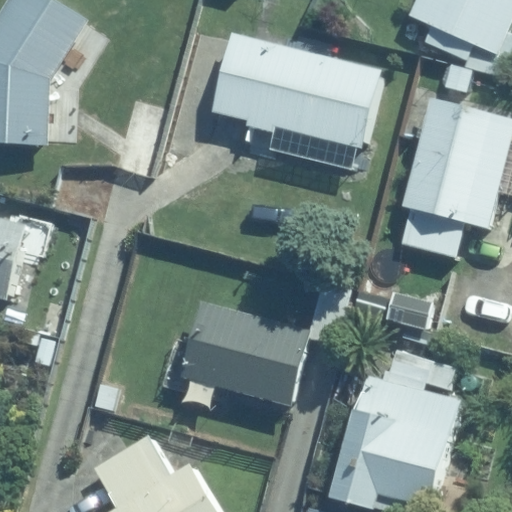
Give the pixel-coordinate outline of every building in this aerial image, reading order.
[(93,22),(60,0),(16,0),(0,25),(0,147),(53,149),(55,80),(93,22)] [(440,32),(434,45),(496,75),(511,40),(511,0),(423,0),(414,20),(440,32)] [(391,72),(239,33),(219,113),(256,123),(254,130),(284,138),(286,130),(371,152),(391,72)] [(511,157),(511,122),(434,103),(407,216),(413,218),(404,252),(458,265),(467,232),(492,238),(511,157)] [(0,307),(9,310),(29,233),(0,225),(0,307)] [(321,336),(320,342),(349,350),(365,288),(332,280),(318,334),(321,336)] [(313,340),(203,311),(186,386),(293,414),(313,340)] [(69,317),(48,312),(43,333),(63,339),(69,317)] [(58,347),(43,343),(36,368),(50,372),(58,347)] [(393,383),(376,378),(340,500),(381,511),(435,511),(467,405),(459,403),(467,375),(401,356),(393,383)] [(174,483),(151,443),(94,474),(114,511),(219,511),(194,471),(174,483)]
